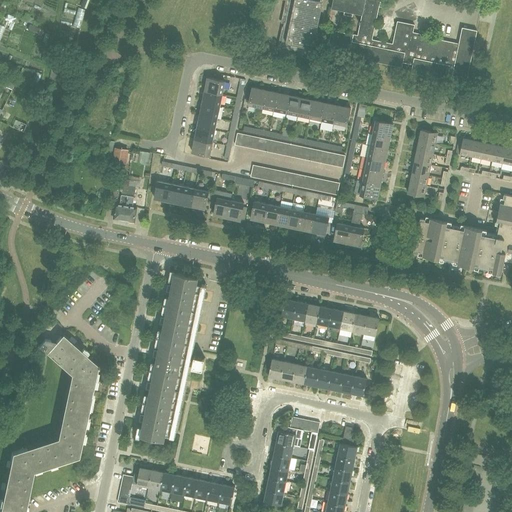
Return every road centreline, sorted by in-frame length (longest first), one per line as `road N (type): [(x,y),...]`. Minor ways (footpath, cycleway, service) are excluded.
road 1 (residential): [(175,153),(202,59),(511,122)]
road 2 (residential): [(103,488),(155,245)]
road 3 (tertiary): [(372,293),(155,245)]
road 4 (unclassified): [(340,172),(252,154),(238,166),(175,153)]
road 5 (tertiary): [(155,245),(70,226),(0,197)]
road 6 (residential): [(380,419),(266,395),(259,434)]
road 7 (residential): [(259,434),(229,446),(225,466),(260,474),(267,443)]
